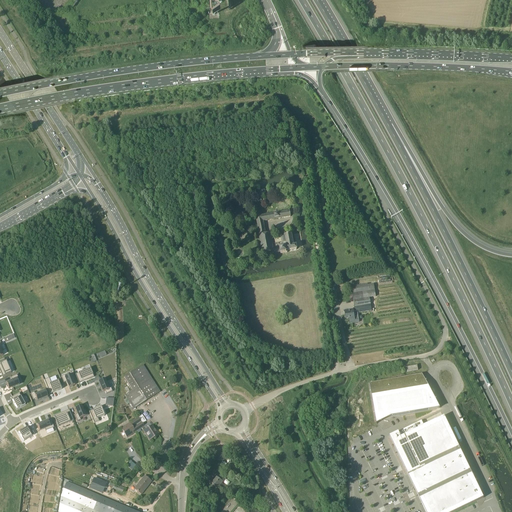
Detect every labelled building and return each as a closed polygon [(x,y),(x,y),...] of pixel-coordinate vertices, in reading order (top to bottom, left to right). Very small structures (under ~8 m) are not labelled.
[(293,154),(297,150),(286,139),(282,143),(293,154)] [(290,211),(256,217),(259,235),(260,235),(263,255),(280,252),(281,254),(287,253),(287,251),(297,249),(296,245),(294,246),(292,234),(285,236),(287,247),(273,249),(271,234),(271,233),(266,234),(263,221),(291,217),(290,211)] [(346,319),(349,319),(350,324),(359,322),(358,313),(371,311),(369,298),(376,297),(374,285),(351,288),(354,307),(355,310),(353,310),(349,311),(349,312),(345,312),(346,319)] [(8,361),(0,363),(0,364),(4,376),(13,373),(8,361)] [(130,403),(133,409),(160,392),(143,365),(135,370),(124,377),(132,391),(125,395),(127,399),(124,400),(127,405),(130,403)] [(90,369),(78,374),(82,382),(94,378),(90,369)] [(64,376),(61,377),(63,383),(65,382),(68,388),(69,389),(72,387),(75,386),(70,375),(64,377),(64,376)] [(440,408),(426,381),(419,382),(418,375),(369,383),(376,419),(440,408)] [(8,383),(7,384),(8,387),(9,387),(10,390),(20,386),(18,380),(20,380),(18,377),(12,378),(13,381),(7,383),(8,383)] [(106,377),(99,380),(103,390),(105,389),(107,392),(112,391),(111,387),(110,388),(106,377)] [(59,381),(48,385),(51,393),(62,389),(59,381)] [(35,391),(31,392),(33,398),(37,397),(38,400),(48,397),(45,390),(36,393),(35,391)] [(20,394),(12,398),(18,409),(26,406),(20,394)] [(106,398),(105,406),(113,407),(114,399),(106,398)] [(102,404),(90,408),(94,417),(105,413),(102,404)] [(78,416),(76,417),(78,423),(82,422),(81,420),(87,419),(83,408),(81,409),(80,408),(76,409),(77,410),(76,410),(78,416)] [(67,411),(55,415),(58,424),(70,420),(67,411)] [(402,437),(416,467),(417,469),(460,449),(444,416),(420,428),(418,423),(401,431),(404,436),(402,437)] [(141,428),(144,427),(138,417),(121,429),(127,438),(141,428)] [(47,419),(37,423),(40,430),(50,426),(50,428),(54,427),(51,421),(48,422),(47,419)] [(141,428),(149,441),(159,435),(157,431),(156,432),(152,426),(146,429),(144,427),(141,428)] [(29,427),(19,433),(23,441),(34,435),(29,427)] [(10,444),(8,446),(16,454),(20,449),(22,450),(24,447),(19,443),(17,445),(13,441),(12,441),(9,444),(10,444)] [(406,472),(419,497),(471,472),(460,449),(417,469),(416,467),(406,472)] [(2,455),(0,458),(0,464),(6,468),(10,459),(12,456),(3,452),(2,455)] [(214,455),(215,461),(227,460),(226,452),(214,455)] [(132,470),(136,465),(131,461),(127,465),(132,470)] [(223,482),(219,479),(221,476),(215,472),(210,477),(215,480),(212,484),(218,489),(223,482)] [(471,472),(419,497),(425,511),(454,511),(484,498),(471,472)] [(144,476),(134,489),(141,495),(151,482),(144,476)] [(137,511),(117,504),(73,485),(67,483),(61,497),(58,511),(137,511)]
